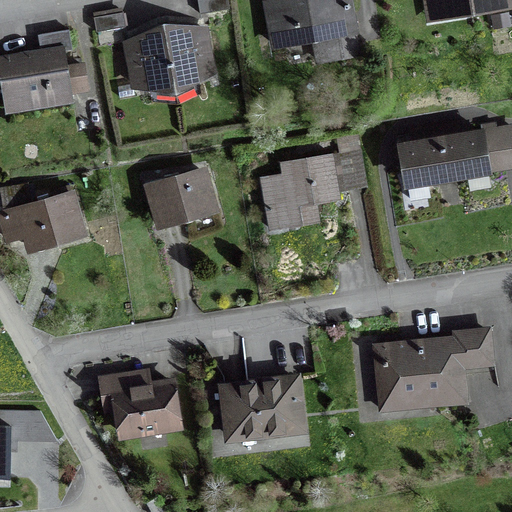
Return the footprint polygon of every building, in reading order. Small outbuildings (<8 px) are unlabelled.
[(197,0),(200,13),(229,8),(227,0),(197,0)] [(318,60),(358,53),(349,0),(274,0),(267,1),(275,45),(314,38),(318,60)] [(471,5),(472,10),(508,4),(507,0),(428,0),(430,12),(471,5)] [(94,17),(96,31),(126,26),(123,12),(94,17)] [(137,85),(175,89),(209,73),(201,28),(164,25),(129,41),(137,85)] [(72,97),(71,90),(86,87),(81,58),(66,60),(65,49),(72,48),(69,29),(39,34),(42,51),(0,58),(0,78),(1,79),(6,108),(72,97)] [(467,133),(467,123),(439,128),(448,176),(468,172),(467,169),(485,166),(486,170),(511,165),(511,129),(511,126),(496,128),(495,122),(481,125),(482,131),(467,133)] [(427,176),(427,179),(448,176),(439,128),(412,132),(415,142),(400,144),(406,179),(427,176)] [(337,136),(341,154),(360,151),(357,132),(337,136)] [(313,200),(314,202),(339,198),(331,153),(282,162),(284,173),(262,177),(271,229),(294,225),(291,203),(313,200)] [(150,185),(161,223),(213,208),(202,170),(150,185)] [(2,188),(5,203),(28,199),(26,184),(2,188)] [(26,233),(30,247),(83,231),(71,193),(0,214),(7,238),(26,233)] [(424,406),(423,402),(464,398),(460,363),(490,360),(487,330),(456,333),(457,338),(377,346),(383,410),(424,406)] [(115,391),(122,433),(179,424),(172,381),(135,387),(133,371),(101,377),(103,393),(115,391)] [(224,386),(230,436),(302,427),(296,378),(224,386)] [(0,409),(0,475),(10,476),(10,440),(57,440),(40,410),(0,409)] [(147,502),(152,511),(165,511),(157,497),(147,502)]
